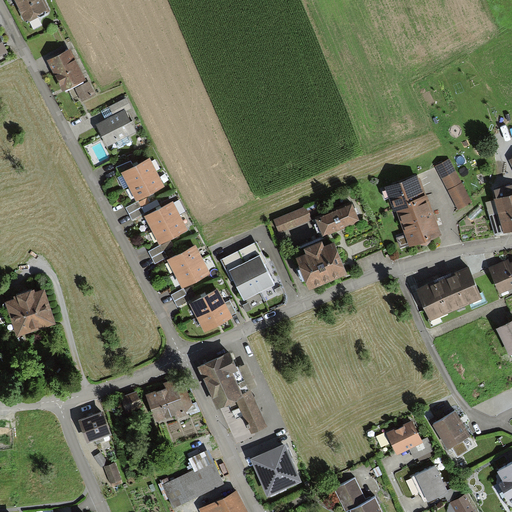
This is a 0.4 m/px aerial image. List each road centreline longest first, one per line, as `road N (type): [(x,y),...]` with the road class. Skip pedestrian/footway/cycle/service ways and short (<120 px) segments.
road 1 (residential): [(0,1),(182,357)]
road 2 (residential): [(511,242),(397,267),(182,357)]
road 3 (residential): [(182,357),(88,393),(0,404)]
road 4 (residential): [(256,511),(182,357)]
